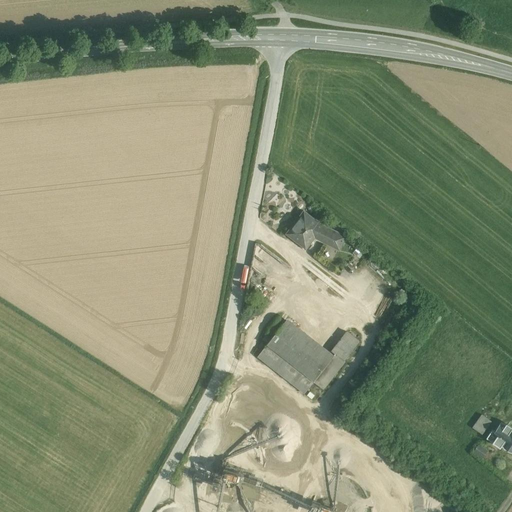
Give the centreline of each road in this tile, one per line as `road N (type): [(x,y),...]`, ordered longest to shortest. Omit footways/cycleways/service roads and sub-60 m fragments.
road 1 (unclassified): [(145,511),(220,374),(284,35)]
road 2 (secondary): [(284,35),(0,59)]
road 3 (secondary): [(511,73),(389,45),(284,35)]
